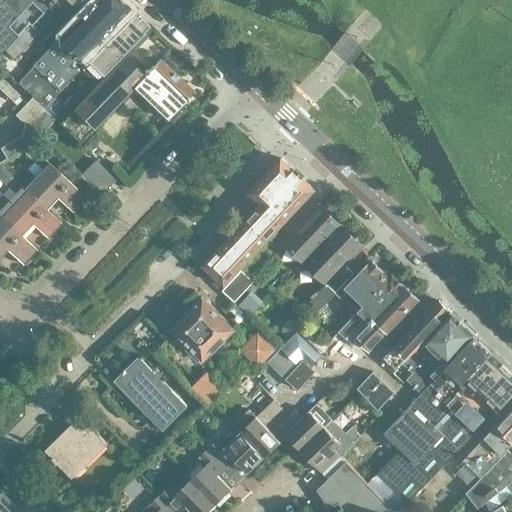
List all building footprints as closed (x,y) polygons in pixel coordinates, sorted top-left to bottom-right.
[(3,50),(49,0),(3,0),(0,4),(0,52),(3,49),(3,50)] [(79,0),(49,0),(3,50),(12,58),(37,31),(38,32),(56,13),(62,18),(79,0)] [(75,63),(77,61),(127,10),(129,8),(121,0),(95,0),(57,40),(49,48),(34,66),(31,69),(18,83),(44,109),(59,93),(58,92),(81,69),(75,63)] [(132,16),(81,69),(95,83),(142,34),(132,24),(136,20),(132,16)] [(75,109),(93,128),(133,87),(166,120),(193,92),(171,70),(177,65),(168,56),(162,62),(159,59),(143,75),(126,58),(75,109)] [(0,78),(0,89),(14,102),(19,96),(0,78)] [(34,178),(24,188),(46,209),(57,198),(72,212),(85,198),(30,145),(38,137),(52,122),(30,101),(16,116),(25,125),(21,136),(0,149),(5,157),(6,159),(20,151),(34,163),(27,170),(34,178)] [(260,205),(203,266),(225,286),(241,269),(315,190),(298,174),(282,159),(249,193),(260,205)] [(0,181),(16,197),(0,214),(0,216),(21,236),(32,225),(47,239),(62,223),(46,209),(24,188),(24,189),(0,166),(0,181)] [(286,242),(307,262),(341,226),(320,206),(286,242)] [(36,250),(21,236),(0,216),(0,257),(7,251),(22,265),(36,250)] [(328,282),(310,301),(320,310),(336,293),(343,285),(354,273),(345,264),(363,246),(341,226),(307,262),(328,282)] [(343,296),(363,314),(396,279),(392,275),(388,279),(381,273),(382,271),(372,262),(346,289),(343,285),(336,293),(341,298),(343,296)] [(222,289),(235,300),(253,280),(241,269),(222,289)] [(363,314),(348,330),(357,338),(356,339),(369,351),(418,298),(406,286),(405,287),(396,279),(363,314)] [(254,290),(241,303),(251,313),(264,299),(254,290)] [(190,312),(188,310),(182,315),(184,318),(171,330),(181,341),(179,344),(193,358),(195,356),(206,366),(218,354),(221,353),(225,352),(228,351),(230,348),(231,345),(232,340),(240,331),(207,296),(190,312)] [(392,373),(398,378),(457,315),(439,298),(436,302),(384,357),(386,360),(384,364),(393,372),(392,373)] [(408,380),(418,390),(474,331),(457,315),(398,378),(404,384),(408,380)] [(383,433),(398,447),(489,349),(480,341),(479,342),(474,337),(478,335),(474,331),(418,390),(422,393),(383,433)] [(321,356),(296,334),(267,363),(283,379),(303,359),(304,360),(311,367),(321,356)] [(246,350),(261,365),(275,350),(260,336),(246,350)] [(489,349),(398,447),(415,463),(443,433),(506,365),(489,349)] [(115,381),(163,429),(187,405),(138,357),(115,381)] [(287,378),(297,388),(314,370),(311,367),(304,360),(287,378)] [(511,395),(511,370),(506,365),(443,433),(460,450),(511,395)] [(395,392),(373,371),(358,388),(378,410),(395,392)] [(193,386),(210,402),(224,389),(207,372),(193,386)] [(271,399),(256,413),(252,409),(234,426),(263,456),(279,440),(263,424),(280,408),(271,399)] [(275,425),(299,448),(329,417),(313,402),(307,409),(306,408),(300,414),(292,407),(275,425)] [(454,477),(468,490),(511,444),(511,409),(496,426),(464,461),(467,463),(454,477)] [(49,454),(73,478),(107,444),(79,416),(66,429),(70,433),(49,454)] [(329,417),(299,448),(327,476),(344,458),(341,454),(359,434),(355,430),(356,429),(350,424),(343,431),(329,417)] [(216,438),(206,447),(225,467),(234,458),(247,471),(263,456),(234,426),(221,439),(225,444),(223,446),(216,438)] [(511,444),(468,490),(468,491),(466,493),(471,497),(461,506),(465,511),(466,511),(476,504),(478,507),(485,502),(491,510),(511,492),(511,491),(511,444)] [(204,464),(190,479),(215,504),(230,489),(217,475),(225,467),(206,447),(197,457),(204,464)] [(395,511),(346,461),(317,489),(318,490),(330,509),(339,504),(344,511),(395,511)] [(182,471),(158,495),(175,511),(179,511),(186,506),(191,511),(206,511),(215,504),(190,479),(182,471)] [(49,511),(55,506),(38,489),(19,508),(3,492),(0,495),(0,511),(49,511)] [(175,511),(158,495),(149,504),(140,511),(175,511)]
